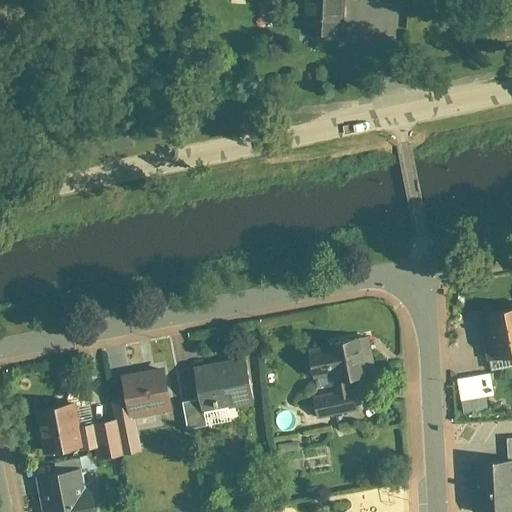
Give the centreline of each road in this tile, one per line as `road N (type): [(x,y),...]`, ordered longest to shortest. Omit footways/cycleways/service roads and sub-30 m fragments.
road 1 (residential): [(427,270),(0,351)]
road 2 (tertiary): [(0,197),(396,115)]
road 3 (residential): [(434,511),(427,270)]
road 4 (residential): [(427,270),(396,115)]
